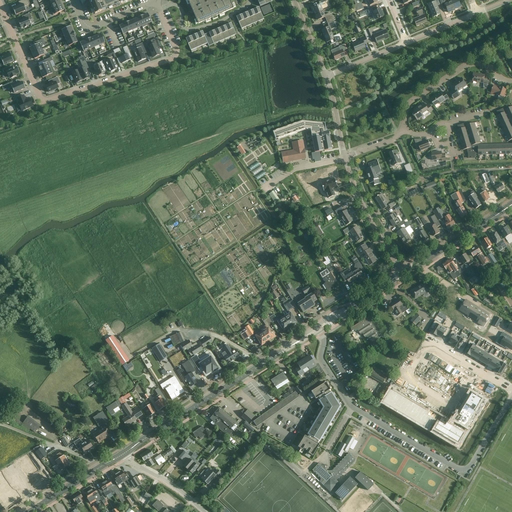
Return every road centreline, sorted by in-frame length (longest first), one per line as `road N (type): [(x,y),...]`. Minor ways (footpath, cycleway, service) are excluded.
road 1 (residential): [(158,8),(175,56),(42,102),(0,3)]
road 2 (tertiary): [(122,453),(316,329)]
road 3 (residential): [(511,397),(468,472),(352,406)]
road 4 (residential): [(403,128),(412,99),(466,64),(476,61),(511,81)]
road 5 (tertiary): [(401,272),(511,204)]
road 6 (residential): [(401,272),(344,157)]
